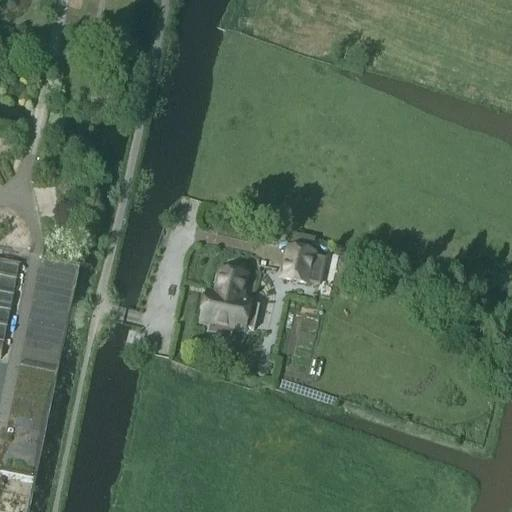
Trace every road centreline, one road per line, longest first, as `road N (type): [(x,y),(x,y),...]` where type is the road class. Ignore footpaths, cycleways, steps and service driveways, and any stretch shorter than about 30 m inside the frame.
road 1 (unclassified): [(96,315),(165,0)]
road 2 (track): [(19,197),(63,0)]
